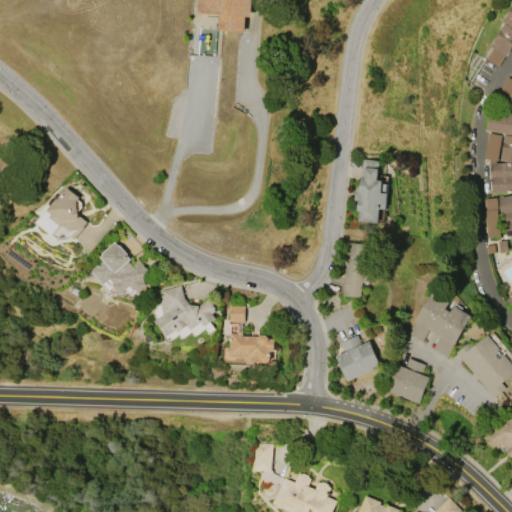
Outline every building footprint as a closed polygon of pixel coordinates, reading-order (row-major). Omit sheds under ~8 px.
[(252,0),(252,16),(246,16),(245,32),(218,31),(219,14),(198,12),(198,0),(252,0)] [(511,3),(511,47),(507,55),(505,54),(498,66),(487,59),(494,47),(491,45),(505,22),(501,20),(511,3)] [(511,108),(496,100),(508,76),(511,78),(511,108)] [(511,134),(486,129),(489,109),(511,113),(511,134)] [(511,164),(511,192),(492,193),(491,164),(489,164),(489,159),(484,158),(489,132),(502,134),(498,160),(496,160),(496,163),(509,162),(509,164),(511,164)] [(511,135),(511,162),(500,160),(505,134),(511,135)] [(378,222),(358,220),(359,211),(357,210),(358,200),(354,200),(355,189),(360,189),(363,158),(380,160),(378,179),(383,180),(383,183),(388,184),(386,208),(380,208),(378,222)] [(63,192),(66,187),(79,197),(76,201),(79,216),(81,215),(88,221),(73,239),(69,235),(74,229),(70,230),(64,226),(59,226),(53,234),(37,222),(48,208),(49,208),(62,191),(63,192)] [(511,235),(507,236),(504,213),(500,214),(498,197),(511,195),(511,235)] [(497,209),(500,235),(487,236),(484,210),(486,210),(484,198),(496,197),(498,209),(497,209)] [(506,239),(508,251),(499,252),(498,240),(506,239)] [(97,257),(116,240),(131,257),(128,260),(131,264),(137,258),(150,272),(149,273),(150,274),(143,280),(146,283),(137,291),(135,289),(134,290),(129,285),(122,292),(121,291),(120,292),(112,284),(114,283),(109,278),(104,283),(91,270),(101,261),(97,257)] [(343,294),(345,275),(343,275),(345,259),(346,259),(348,241),(370,243),(367,282),(362,281),(361,296),(343,294)] [(495,252),(487,253),(485,245),(494,243),(495,252)] [(216,317),(204,326),(200,321),(191,329),(187,324),(178,331),(176,329),(168,336),(155,319),(162,314),(158,296),(163,294),(161,289),(180,285),(183,297),(189,304),(199,305),(207,298),(215,308),(216,310),(213,313),(216,317)] [(407,332),(432,291),(450,302),(446,308),(451,311),(455,305),(472,315),(446,356),(433,347),(440,335),(429,328),(421,341),(407,332)] [(229,356),(230,332),(236,332),(236,330),(238,330),(238,320),(229,320),(229,304),(244,304),(244,321),(242,321),(242,335),(260,335),(260,334),(265,334),(268,337),(268,338),(274,338),(273,350),(270,350),(270,359),(266,362),(247,362),(244,359),(244,357),(237,356),(229,356)] [(381,365),(349,380),(337,355),(345,351),(341,342),(357,334),(361,344),(370,340),(381,365)] [(494,397),(456,352),(468,342),(472,347),(487,334),(500,349),(499,351),(503,355),(504,354),(511,363),(511,373),(502,382),(506,387),(494,397)] [(420,402),(386,390),(396,363),(405,367),(408,358),(425,364),(421,373),(429,376),(420,402)] [(482,436),(511,410),(511,465),(511,464),(511,455),(510,457),(505,450),(506,449),(502,444),(498,448),(495,445),(492,448),(490,445),(482,436)] [(337,500),(331,511),(290,511),(292,510),(273,502),(282,483),(278,482),(277,483),(272,481),(272,480),(264,477),(263,477),(261,474),(263,473),(264,470),(254,470),(255,442),(272,443),(271,468),(273,472),(295,481),(299,473),(300,474),(303,472),(308,474),(309,477),(311,478),(308,485),(315,488),(318,481),(320,482),(323,481),(328,483),(329,485),(331,486),(327,495),(337,500)] [(357,511),(365,494),(380,501),(379,503),(386,506),(387,503),(399,508),(398,511),(400,511),(357,511)] [(433,511),(449,497),(462,510),(460,511),(433,511)]
